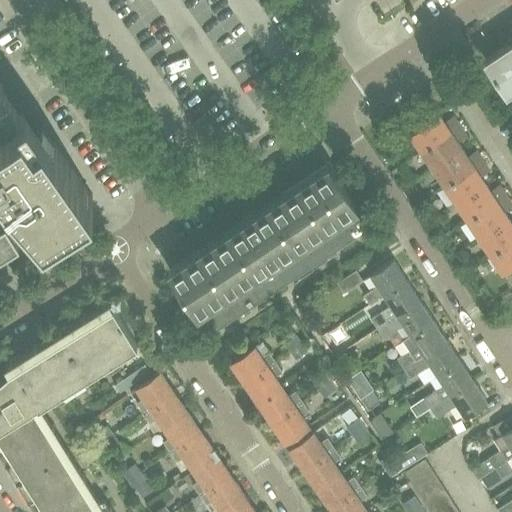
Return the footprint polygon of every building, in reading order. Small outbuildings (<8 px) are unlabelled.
[(506,90),(511,86),(511,36),(507,39),(509,43),(485,59),(506,90)] [(0,251),(36,229),(84,200),(17,105),(0,80),(0,251)] [(439,113),(409,132),(422,150),(461,124),(457,118),(447,124),(439,113)] [(422,150),(433,167),(462,148),(455,137),(465,130),(461,124),(422,150)] [(433,167),(444,184),(483,159),(479,153),(470,159),(462,148),(433,167)] [(444,184),(456,202),(485,182),(478,171),(487,165),(483,159),(444,184)] [(355,201),(330,164),(256,214),(254,212),(243,219),(245,221),(171,271),(195,307),(196,307),(212,331),(371,225),(354,201),(355,201)] [(266,171),(272,186),(283,181),(278,167),(266,171)] [(421,196),(413,182),(402,189),(411,202),(421,196)] [(456,202),(467,219),(506,193),(503,187),(493,193),(485,182),(456,202)] [(467,219),(479,236),(508,216),(501,206),(511,199),(506,193),(467,219)] [(479,236),(490,253),(511,238),(511,222),(508,216),(479,236)] [(511,238),(490,253),(502,271),(509,267),(511,264),(511,238)] [(370,303),(384,293),(407,279),(393,259),(371,273),(378,284),(364,293),(370,303)] [(338,282),(339,283),(344,292),(342,293),(344,296),(349,292),(347,290),(363,279),(356,269),(338,282)] [(391,304),(383,309),(371,318),(377,328),(420,299),(407,279),(384,293),(391,304)] [(511,292),(508,287),(500,292),(504,299),(511,294),(511,292)] [(137,342),(109,298),(102,303),(104,308),(87,319),(70,329),(66,324),(53,333),(55,339),(24,358),(20,353),(10,360),(13,365),(8,369),(0,375),(0,441),(2,441),(16,467),(11,471),(24,493),(32,490),(45,511),(78,511),(93,503),(32,405),(37,402),(38,403),(137,342)] [(404,323),(412,334),(434,320),(420,299),(377,328),(379,330),(376,332),(380,338),(383,336),(384,337),(404,323)] [(447,340),(434,320),(412,334),(402,340),(409,349),(397,357),(398,359),(404,367),(405,368),(447,340)] [(284,343),(290,351),(303,342),(302,342),(305,339),(300,331),(297,334),(284,343)] [(431,363),(438,374),(460,360),(447,340),(405,368),(410,377),(431,363)] [(303,343),(303,342),(290,351),(296,359),(308,349),(307,348),(309,347),(305,341),(303,343)] [(232,361),(246,381),(275,361),(269,351),(261,356),(254,346),(232,361)] [(398,359),(388,366),(393,373),(394,373),(404,367),(398,359)] [(438,374),(444,383),(423,397),(430,407),(473,379),(460,360),(438,374)] [(246,381),(259,400),(281,385),(275,376),(282,371),(275,361),(246,381)] [(120,391),(150,370),(144,363),(114,384),(120,391)] [(330,379),(334,376),(329,369),(312,380),(318,388),(330,380),(330,379)] [(159,371),(138,386),(144,396),(137,401),(144,411),(173,391),(159,371)] [(486,399),(473,379),(430,407),(437,417),(457,403),(464,413),(486,399)] [(336,387),(330,380),(318,388),(323,396),(336,387)] [(259,400),(272,420),(302,399),(295,390),(287,395),(281,385),(259,400)] [(370,410),(384,401),(377,390),(363,399),(370,410)] [(158,415),(165,425),(186,410),(173,391),(144,411),(150,421),(158,415)] [(309,409),(302,399),(272,420),(286,440),(308,424),(301,415),(309,409)] [(163,440),(170,450),(200,430),(186,410),(165,425),(171,435),(163,440)] [(364,425),(358,416),(346,426),(352,434),(364,425)] [(107,424),(96,432),(95,433),(101,441),(113,432),(107,424)] [(370,432),(364,425),(352,434),(357,441),(370,432)] [(472,467),(478,477),(489,470),(511,455),(511,426),(494,438),(501,449),(472,467)] [(185,454),(191,464),(193,466),(214,451),(200,430),(170,450),(177,460),(185,454)] [(290,447),(304,467),(334,446),(327,436),(319,441),(312,431),(290,447)] [(118,440),(113,432),(101,441),(107,448),(118,440)] [(304,467),(317,486),(339,471),(333,461),(340,456),(334,446),(304,467)] [(193,483),(200,493),(229,473),(214,451),(193,466),(201,478),(193,483)] [(392,451),(391,452),(379,460),(385,468),(397,459),(392,451)] [(511,455),(489,470),(496,480),(501,476),(511,468),(511,455)] [(405,471),(411,481),(432,467),(425,457),(412,466),(405,471)] [(400,463),(397,459),(385,468),(391,478),(404,469),(400,464),(400,463)] [(408,459),(400,463),(400,464),(404,469),(405,471),(412,466),(408,459)] [(122,472),(128,479),(140,471),(134,463),(122,472)] [(411,481),(417,490),(438,477),(432,467),(411,481)] [(134,487),(135,486),(142,496),(153,489),(140,471),(128,479),(134,487)] [(317,486),(330,506),(360,485),(354,475),(346,480),(339,471),(317,486)] [(243,492),(229,473),(200,493),(206,503),(214,497),(221,507),(243,492)] [(417,490),(423,500),(444,487),(438,477),(417,490)] [(330,506),(334,511),(362,511),(366,509),(359,500),(367,495),(360,485),(330,506)] [(423,500),(429,509),(450,496),(444,487),(423,500)] [(255,511),(256,511),(243,492),(221,507),(224,511),(255,511)] [(419,502),(414,494),(401,503),(406,510),(419,502)] [(429,509),(430,511),(446,511),(456,506),(450,496),(429,509)] [(511,511),(511,498),(498,507),(500,511),(511,511)] [(422,511),(425,511),(419,502),(406,510),(407,511),(422,511)]
